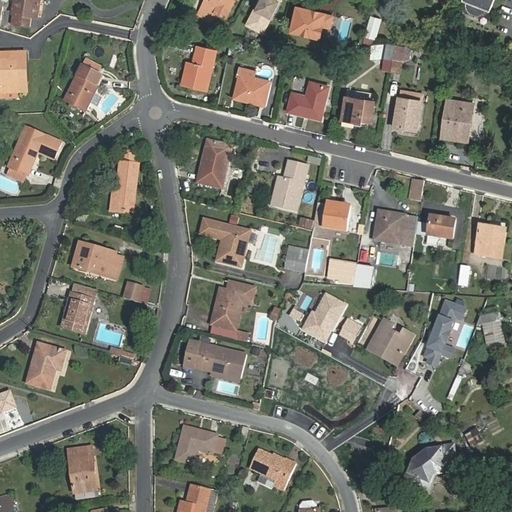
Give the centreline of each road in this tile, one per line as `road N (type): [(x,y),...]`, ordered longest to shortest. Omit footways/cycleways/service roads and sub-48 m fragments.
road 1 (residential): [(154,111),(184,111),(511,190)]
road 2 (residential): [(145,392),(177,283),(154,111)]
road 3 (residential): [(352,511),(350,494),(300,434),(145,392)]
road 4 (residential): [(0,448),(145,392)]
road 5 (residential): [(59,213),(75,161),(129,119),(154,111)]
road 6 (residential): [(0,336),(24,322),(59,213)]
road 7 (residential): [(146,511),(145,392)]
